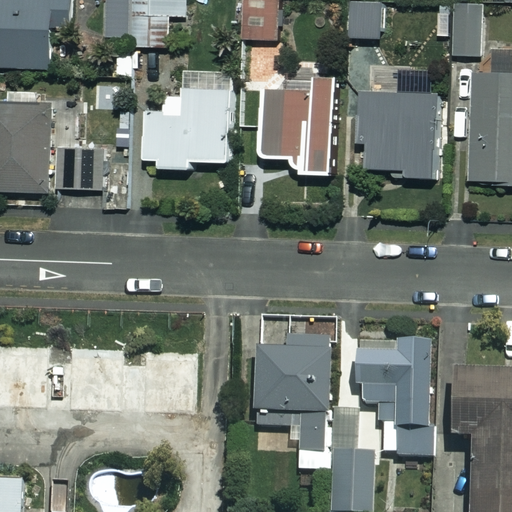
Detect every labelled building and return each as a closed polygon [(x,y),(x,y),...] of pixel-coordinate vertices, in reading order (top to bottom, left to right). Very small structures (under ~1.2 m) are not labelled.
[(23,0),(0,0),(0,69),(92,70),(92,3),(23,3),(23,0)] [(189,0),(136,0),(137,49),(171,49),(170,18),(190,18),(189,0)] [(281,0),(248,0),(246,79),(280,80),(281,0)] [(482,6),(456,7),(457,56),(483,56),(482,6)] [(390,45),(359,44),(358,71),(389,71),(390,45)] [(472,66),(452,65),(451,91),(474,91),(471,184),(511,185),(511,75),(472,75),(472,66)] [(237,74),(186,72),(185,98),(167,97),(167,115),(148,115),(146,170),(194,172),(194,164),(233,165),(237,74)] [(335,79),(291,80),(291,92),(264,92),(265,160),(296,160),(296,177),(336,176),(335,79)] [(438,97),(377,96),(377,120),(361,120),(361,145),(369,146),(369,171),(396,171),(396,180),(437,180),(438,97)] [(52,106),(0,105),(0,192),(51,193),(52,106)] [(102,189),(101,149),(59,150),(60,190),(102,189)] [(174,334),(0,326),(0,396),(171,404),(174,334)] [(329,340),(289,339),(289,353),(244,353),(243,377),(255,377),(255,428),(300,429),(299,472),(332,473),(331,511),(371,511),(373,414),(327,413),(329,340)] [(431,342),(399,342),(399,355),(356,356),(357,406),(384,406),(385,458),(433,458),(431,342)] [(511,511),(511,378),(453,377),(451,441),(471,441),(469,511),(511,511)] [(22,511),(23,484),(0,483),(0,511),(22,511)]
